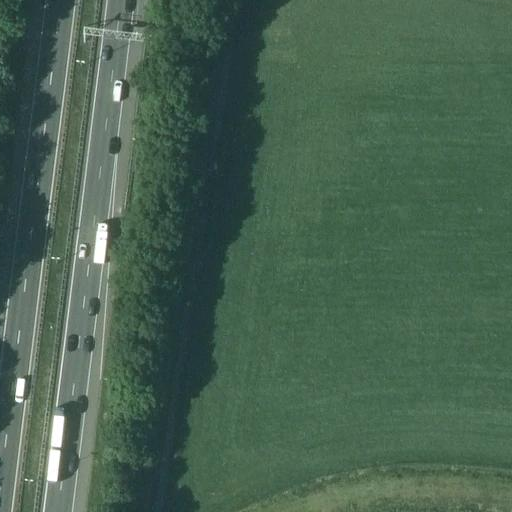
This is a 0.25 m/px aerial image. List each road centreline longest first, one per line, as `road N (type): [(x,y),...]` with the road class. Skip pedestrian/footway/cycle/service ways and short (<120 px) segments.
road 1 (trunk): [(58,511),(120,0)]
road 2 (motorway): [(59,0),(0,483)]
